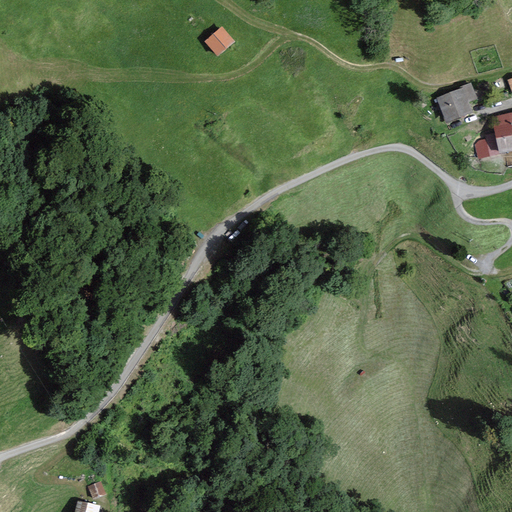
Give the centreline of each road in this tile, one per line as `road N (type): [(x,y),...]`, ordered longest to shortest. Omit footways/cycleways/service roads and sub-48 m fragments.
road 1 (unclassified): [(0,456),(91,431),(212,241),(284,186),(374,149),(401,148),(461,187),(511,183)]
road 2 (track): [(166,0),(173,7),(172,65),(188,77),(249,69),(282,40),(303,36),(356,67),(385,64),(425,85),(511,68)]
